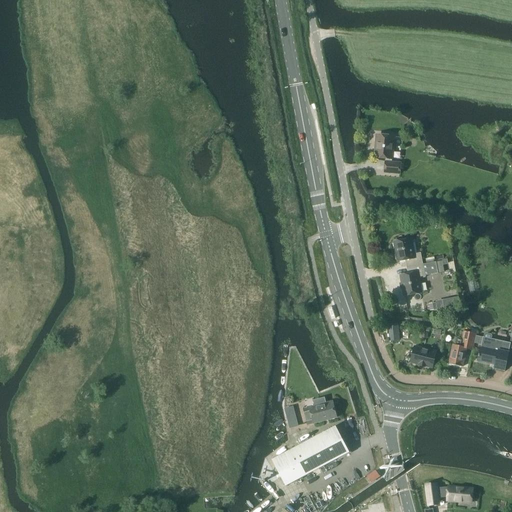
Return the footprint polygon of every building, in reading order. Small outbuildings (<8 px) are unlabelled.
[(393,160),(395,137),(377,135),(375,157),(386,158),(385,172),(401,174),(402,162),(392,161),(392,160),(393,160)] [(423,265),(423,264),(421,253),(416,254),(413,238),(394,242),(398,262),(406,260),(407,268),(423,265)] [(443,261),(436,262),(439,273),(445,272),(443,261)] [(439,273),(438,272),(436,262),(427,264),(423,264),(423,265),(407,268),(408,274),(400,275),(404,296),(423,292),(420,279),(426,277),(426,276),(439,273)] [(436,302),(429,304),(430,310),(437,309),(438,314),(445,312),(443,301),(436,302)] [(389,330),(390,341),(400,340),(399,329),(389,330)] [(473,350),(476,335),(476,334),(465,331),(463,340),(457,338),(455,345),(454,345),(450,364),(462,367),(466,348),(473,350)] [(477,336),(475,343),(482,344),(478,361),(496,365),(495,368),(505,370),(509,351),(511,343),(492,339),(493,335),(492,333),(486,332),(484,334),(484,337),(477,336)] [(415,346),(410,363),(433,369),(437,352),(415,346)] [(309,408),(303,409),(307,425),(313,424),(337,418),(333,401),(325,403),(323,399),(315,401),(316,406),(309,408)] [(286,453),(273,459),(287,486),(300,479),(349,453),(335,426),(320,434),(302,444),(286,453)] [(375,471),(368,477),(372,482),(380,477),(376,471),(375,471)] [(436,489),(435,483),(424,485),(427,506),(438,505),(437,497),(448,495),(447,501),(472,503),(473,488),(449,486),(449,487),(436,489)]
